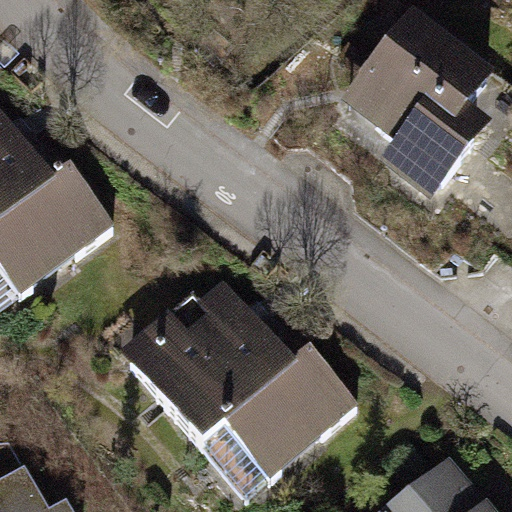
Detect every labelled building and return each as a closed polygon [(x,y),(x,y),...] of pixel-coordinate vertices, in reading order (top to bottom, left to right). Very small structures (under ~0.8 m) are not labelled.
[(511,91),(430,28),(364,113),(418,154),(401,175),(453,216),(510,143),(488,127),(511,96),(511,91)] [(2,89),(0,90),(0,305),(10,318),(115,240),(2,89)] [(232,276),(135,362),(267,511),(365,426),(232,276)] [(504,511),(464,466),(412,511),(504,511)] [(86,511),(53,511),(37,483),(0,504),(0,511),(87,511),(86,511)]
